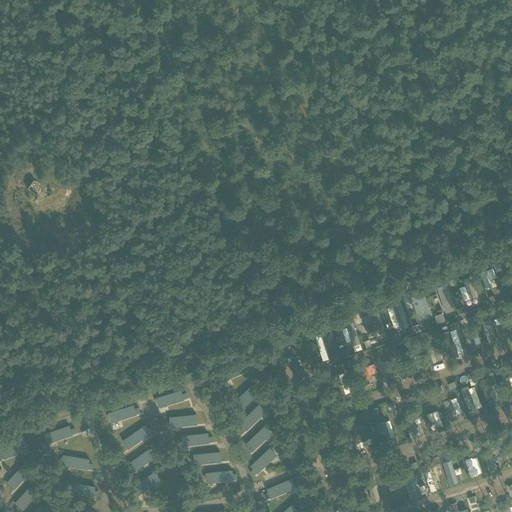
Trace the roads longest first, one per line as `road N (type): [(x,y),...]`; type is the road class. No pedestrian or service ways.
road 1 (track): [(392,259),(0,408)]
road 2 (unknown): [(281,345),(298,329),(511,255)]
road 3 (track): [(140,356),(95,265),(41,215)]
road 4 (track): [(511,213),(392,259)]
road 5 (unknown): [(396,511),(511,470)]
